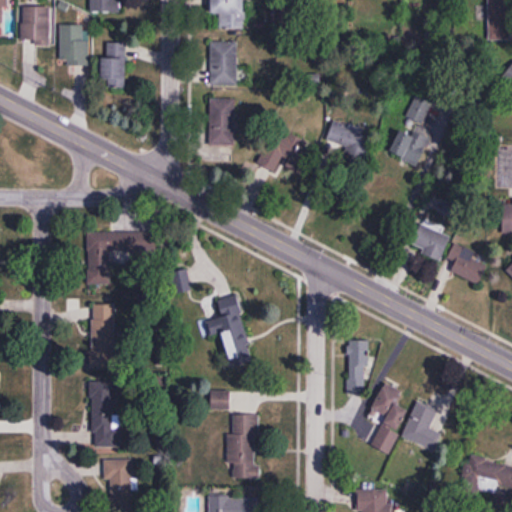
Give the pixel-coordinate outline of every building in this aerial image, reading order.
[(0,0),(0,34),(9,34),(8,0),(0,0)] [(116,12),(116,0),(91,0),(91,12),(116,12)] [(205,0),(243,0),(244,22),(237,21),(237,29),(216,28),(216,16),(206,15),(205,0)] [(51,44),(51,7),(22,7),(22,44),(51,44)] [(61,65),(90,65),(90,25),(61,25),(61,65)] [(205,39),(230,38),(232,84),(207,83),(205,39)] [(104,87),(126,87),(126,46),(104,46),(104,87)] [(205,96),(232,97),(228,146),(205,146),(205,96)] [(278,127),(258,163),(278,173),(286,160),(299,167),(311,145),(278,127)] [(405,158),(417,165),(421,159),(409,152),(405,158)] [(511,203),(503,203),(502,233),(511,233),(511,265),(506,273),(511,277),(511,203)] [(440,261),(452,237),(425,224),(414,249),(440,261)] [(88,232),(88,253),(144,253),(144,232),(88,232)] [(444,268),(483,285),(494,260),(455,242),(444,268)] [(203,336),(224,332),(231,365),(252,361),(240,294),(218,298),(222,318),(200,322),(203,336)] [(118,305),(94,305),(94,449),(118,449),(118,305)] [(369,392),(369,341),(349,341),(348,391),(369,392)] [(371,446),(390,454),(411,411),(398,404),(404,391),(386,383),(371,413),(384,420),(371,446)] [(231,411),(231,391),(212,391),(212,411),(231,411)] [(403,436),(434,451),(443,433),(429,427),(437,412),(418,403),(403,436)] [(260,415),(231,415),(231,480),(260,480),(260,415)] [(500,482),(511,485),(511,466),(469,455),(461,487),(496,496),(500,482)] [(133,511),(133,461),(105,461),(105,481),(110,481),(110,511),(133,511)]
